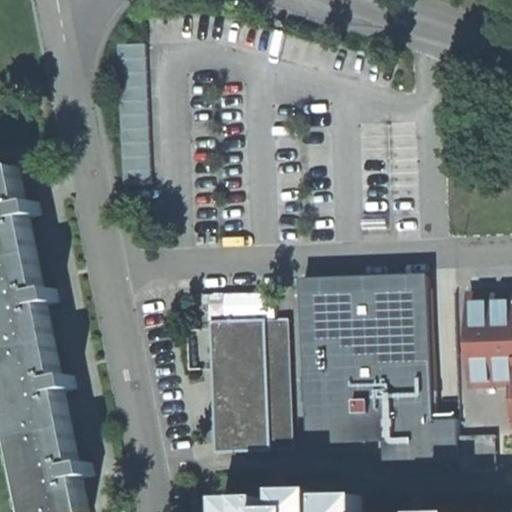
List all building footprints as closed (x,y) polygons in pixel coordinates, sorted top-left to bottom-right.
[(155,45),(125,46),(131,186),(160,185),(155,45)] [(62,369),(49,301),(64,298),(60,279),(46,282),(33,214),(46,212),(42,193),(29,196),(22,160),(0,164),(0,323),(36,511),(76,511),(92,508),(85,473),(98,470),(95,452),(81,455),(68,387),(81,385),(77,366),(62,369)] [(435,278),(307,281),(312,446),(386,444),(387,463),(462,461),(461,422),(439,422),(435,278)] [(511,300),(482,302),(487,379),(511,377),(511,300)] [(295,318),(218,321),(223,446),(299,445),(295,318)] [(367,511),(366,490),(320,492),(320,486),(288,487),(288,481),(267,482),(268,491),(223,493),(224,511),(367,511)] [(511,488),(511,485),(495,486),(496,500),(511,499),(511,488)]
